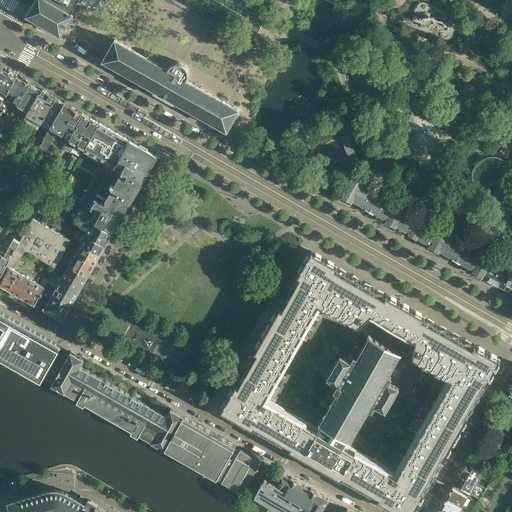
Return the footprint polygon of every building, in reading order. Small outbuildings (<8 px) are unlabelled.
[(72,15),(46,0),(37,0),(26,19),(62,40),(75,17),(72,15)] [(46,0),(72,15),(79,2),(80,0),(46,0)] [(80,0),(79,2),(97,13),(104,0),(80,0)] [(169,71),(169,72),(115,40),(102,63),(155,95),(154,96),(173,108),(174,106),(226,136),(239,113),(231,109),(188,83),(188,82),(189,81),(189,80),(189,79),(189,78),(189,76),(189,75),(189,74),(188,73),(188,72),(187,71),(187,70),(186,69),(185,68),(184,68),(183,67),(181,67),(179,66),(178,66),(177,66),(176,66),(175,67),(174,67),(172,68),(171,68),(171,69),(170,70),(169,71)] [(9,89),(17,76),(17,75),(6,69),(0,79),(0,86),(8,91),(9,89)] [(16,105),(29,83),(25,80),(17,76),(9,89),(18,93),(15,99),(14,98),(11,102),(13,104),(16,105)] [(27,112),(41,89),(29,83),(16,105),(27,112)] [(474,86),(470,83),(465,84),(462,89),(463,94),(468,96),(473,95),(476,90),(474,86)] [(42,121),(55,97),(56,97),(47,92),(46,92),(41,89),(27,112),(27,113),(42,121)] [(50,126),(64,102),(55,97),(42,121),(50,126)] [(336,110),(336,98),(323,98),(323,110),(336,110)] [(69,136),(82,113),(64,102),(50,126),(40,145),(49,150),(57,135),(54,134),(56,132),(54,131),(55,129),(69,136)] [(71,152),(91,118),(82,113),(69,136),(62,147),(71,152)] [(431,172),(451,136),(412,114),(391,150),(431,172)] [(79,157),(99,123),(91,118),(71,152),(79,157)] [(92,205),(104,184),(114,166),(129,140),(99,123),(84,149),(109,164),(100,179),(98,178),(85,200),(92,205)] [(131,200),(156,156),(129,140),(114,166),(104,184),(114,189),(113,190),(131,200)] [(17,185),(20,179),(11,174),(8,180),(17,185)] [(439,229),(426,221),(419,216),(418,217),(405,209),(406,208),(397,203),(396,204),(382,196),(378,194),(375,192),(361,184),(362,183),(353,178),(342,197),(351,202),(352,201),(366,208),(366,209),(373,213),(373,212),(386,220),(386,222),(395,227),(396,226),(409,233),(408,234),(416,238),(417,238),(430,245),(429,247),(438,252),(439,250),(453,258),(452,259),(459,263),(460,262),(473,270),(472,272),(482,277),(487,267),(492,258),(483,252),(483,254),(469,246),(462,242),(448,234),(449,233),(440,228),(439,229)] [(17,185),(8,180),(7,179),(2,188),(14,195),(19,186),(17,185)] [(55,200),(62,187),(53,182),(46,194),(46,195),(55,199),(55,200)] [(113,231),(131,200),(113,190),(114,189),(104,184),(92,205),(85,217),(112,232),(113,231)] [(26,202),(31,193),(19,186),(14,195),(26,202)] [(43,200),(46,194),(38,190),(35,195),(43,200)] [(43,200),(35,195),(31,193),(26,202),(39,209),(43,200)] [(52,204),(55,199),(46,195),(44,200),(52,204)] [(511,195),(502,195),(504,199),(510,209),(511,212),(511,195)] [(47,213),(52,204),(44,200),(43,200),(39,209),(35,215),(43,220),(43,218),(49,221),(52,216),(47,213)] [(112,232),(85,217),(78,230),(86,234),(105,245),(112,232)] [(55,267),(67,247),(70,241),(32,219),(20,242),(0,275),(0,283),(13,261),(21,247),(38,257),(43,260),(55,267)] [(105,245),(86,234),(81,243),(100,254),(105,245)] [(0,275),(20,242),(13,238),(3,256),(0,253),(0,275)] [(100,254),(81,243),(76,252),(95,263),(100,254)] [(95,263),(76,252),(68,265),(88,276),(95,263)] [(442,454),(445,448),(448,449),(472,408),(464,403),(473,387),(480,391),(496,361),(484,354),(486,350),(439,323),(437,327),(427,322),(429,318),(429,317),(429,316),(428,315),(428,314),(427,314),(426,313),(424,313),(423,313),(422,314),(421,314),(419,317),(410,320),(405,317),(406,315),(405,308),(398,310),(397,313),(392,310),(390,301),(392,297),(392,296),(391,295),(391,294),(390,293),(389,292),(388,292),(387,292),(386,292),(385,292),(384,292),(384,293),(381,296),(372,291),(375,287),(328,260),(326,264),(313,256),(296,286),(300,289),(291,305),(283,300),(259,342),(262,343),(259,349),(256,348),(232,389),(235,391),(231,396),(229,395),(223,405),(225,405),(226,411),(226,412),(232,416),(233,415),(239,413),(243,416),(241,419),(242,419),(242,421),(242,422),(246,424),(246,423),(248,423),(249,423),(250,421),(286,442),(284,446),(348,482),(350,478),(359,484),(385,498),(385,497),(397,504),(399,509),(398,511),(400,511),(409,511),(411,511),(412,511),(418,503),(415,501),(418,495),(421,497),(445,455),(442,454)] [(36,282),(31,280),(35,274),(13,261),(0,283),(13,291),(21,296),(26,299),(36,282)] [(80,289),(88,276),(68,265),(61,278),(80,289)] [(503,289),(511,274),(511,268),(506,277),(487,267),(482,277),(503,289)] [(215,272),(209,283),(236,297),(242,286),(215,272)] [(511,274),(503,289),(511,294),(511,274)] [(80,289),(61,278),(56,287),(75,297),(80,289)] [(35,304),(42,290),(47,281),(44,279),(41,285),(36,282),(26,299),(35,304)] [(208,311),(218,292),(207,286),(198,305),(208,311)] [(75,297),(56,287),(51,295),(70,306),(75,297)] [(70,306),(51,295),(43,309),(60,318),(64,316),(70,306)] [(60,346),(0,311),(0,356),(41,380),(60,346)] [(235,445),(184,416),(171,409),(167,416),(140,401),(140,400),(132,396),(114,386),(114,385),(106,381),(80,366),(84,359),(71,352),(60,370),(60,369),(57,375),(57,376),(52,385),(65,392),(78,399),(85,404),(85,403),(132,430),(139,434),(152,441),(152,442),(201,470),(200,472),(213,480),(215,477),(242,493),(261,460),(259,459),(242,449),(242,450),(240,449),(235,447),(235,445)] [(468,460),(454,484),(479,499),(486,488),(475,482),(482,470),(469,463),(469,461),(468,460)] [(328,500),(329,499),(327,498),(318,493),(318,492),(311,488),(311,489),(298,482),(298,481),(291,477),(291,478),(281,472),(282,472),(280,471),(280,472),(274,483),(265,477),(264,478),(263,477),(261,480),(262,480),(254,495),(283,511),(323,511),(321,511),(328,500)] [(461,505),(466,496),(452,488),(447,497),(461,505)] [(109,511),(85,498),(83,502),(74,497),(74,496),(65,492),(63,491),(61,490),(58,490),(55,489),(53,489),(52,489),(49,490),(9,502),(12,511),(109,511)] [(453,511),(456,511),(461,505),(447,497),(442,505),(453,511)]
